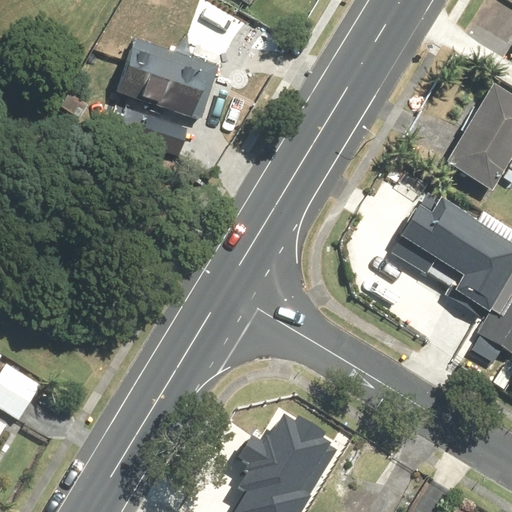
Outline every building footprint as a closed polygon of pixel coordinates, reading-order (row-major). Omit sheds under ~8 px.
[(211,69),(125,42),(107,99),(193,126),(211,69)] [(481,197),(511,147),(511,105),(484,88),(434,168),(481,197)] [(183,130),(121,110),(112,139),(173,159),(183,130)] [(511,260),(511,251),(419,199),(410,215),(404,211),(387,242),(392,245),(386,256),(446,289),(443,296),(480,317),(511,260)] [(223,511),(298,511),(335,446),(319,437),(322,432),(294,416),(289,424),(278,418),(271,430),(266,427),(257,443),(242,435),(231,456),(241,461),(230,481),(238,486),(223,511)]
